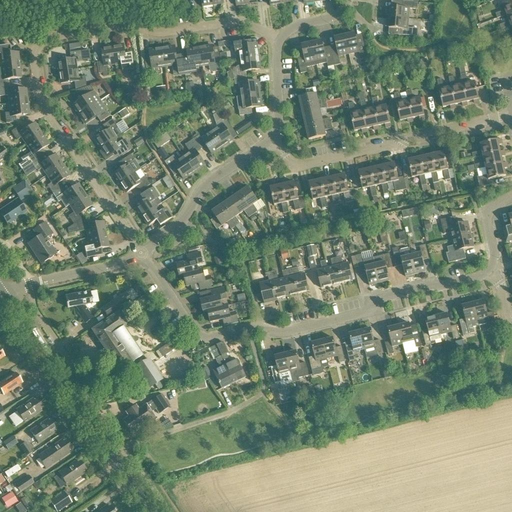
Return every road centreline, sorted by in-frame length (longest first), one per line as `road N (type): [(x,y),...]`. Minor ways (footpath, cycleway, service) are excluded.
road 1 (residential): [(139,254),(41,103),(34,61),(40,44),(134,25),(162,32),(239,21),(279,41)]
road 2 (residential): [(139,254),(205,336),(257,326),(291,330),(363,312),(378,298),(491,273)]
road 3 (residential): [(269,140),(299,166),(511,113)]
road 4 (tertiary): [(148,511),(4,298)]
road 5 (residential): [(139,254),(176,228),(207,183),(269,140)]
